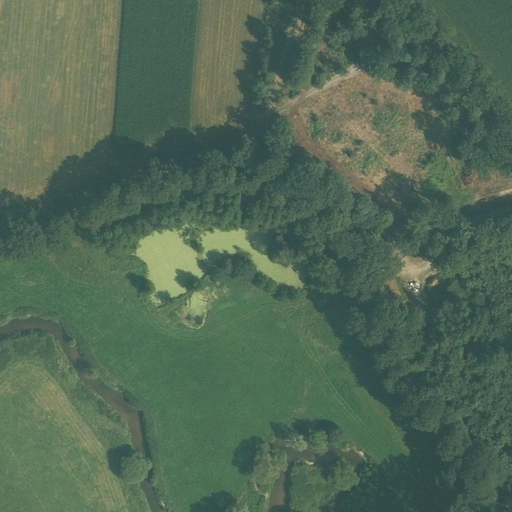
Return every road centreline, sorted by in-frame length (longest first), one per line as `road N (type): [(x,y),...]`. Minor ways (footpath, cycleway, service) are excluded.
road 1 (track): [(358,276),(432,235),(511,211)]
road 2 (track): [(511,126),(404,0)]
